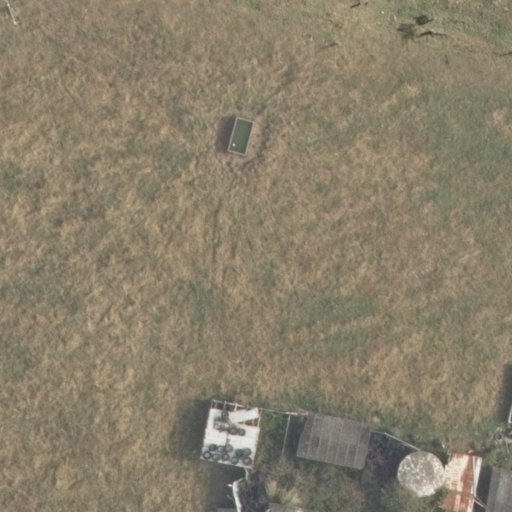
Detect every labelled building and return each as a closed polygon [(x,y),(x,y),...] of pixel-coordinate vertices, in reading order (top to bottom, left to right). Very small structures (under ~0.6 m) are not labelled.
[(270,407),(209,399),(200,467),(261,475),(270,407)] [(305,400),(296,461),(367,472),(376,411),(305,400)] [(438,508),(452,511),(475,511),(490,461),(454,451),(438,508)] [(511,511),(511,470),(497,467),(487,511),(511,511)] [(330,511),(275,501),(272,511),(330,511)]
